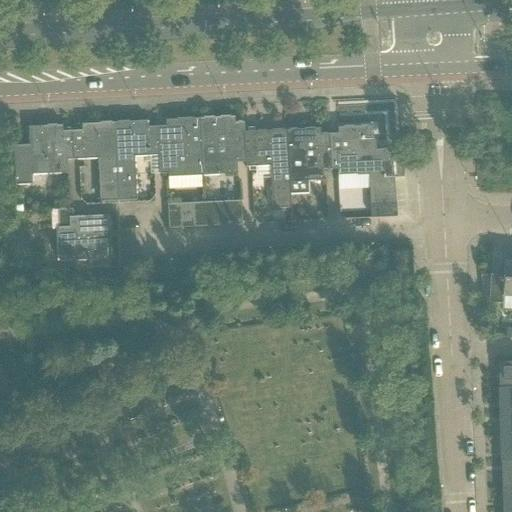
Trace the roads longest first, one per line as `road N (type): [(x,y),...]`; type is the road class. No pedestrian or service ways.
road 1 (secondary): [(0,92),(421,72)]
road 2 (secondary): [(415,9),(0,37)]
road 3 (unknown): [(162,332),(314,296),(339,301),(364,504)]
road 4 (residential): [(444,220),(160,246),(160,210)]
road 5 (residential): [(471,511),(444,220)]
road 6 (unclassified): [(442,194),(453,70)]
road 7 (unclassified): [(421,72),(442,194)]
